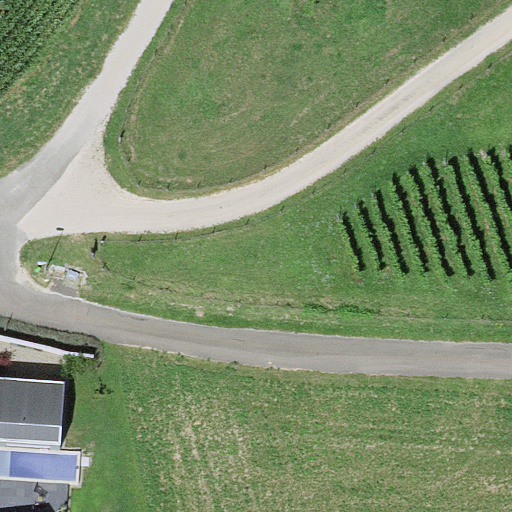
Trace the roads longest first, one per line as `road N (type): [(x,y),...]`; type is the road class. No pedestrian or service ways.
road 1 (track): [(33,181),(145,214),(210,209),(272,185),(511,23)]
road 2 (residential): [(0,303),(113,330),(280,351),(511,358)]
road 3 (track): [(159,0),(33,181)]
